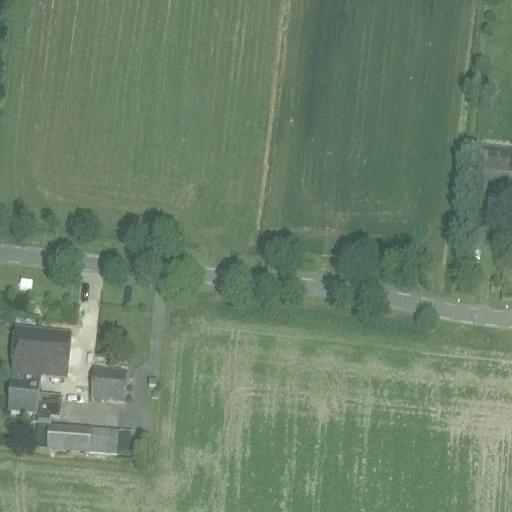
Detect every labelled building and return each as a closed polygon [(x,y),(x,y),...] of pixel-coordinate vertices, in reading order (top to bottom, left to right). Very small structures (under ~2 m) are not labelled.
[(476,185),(511,187),(511,150),(490,149),(490,144),(481,143),(481,148),(480,148),(476,185)] [(71,336),(16,331),(11,380),(67,383),(71,336)] [(92,370),(90,402),(125,405),(128,374),(92,370)] [(39,387),(11,385),(9,416),(33,418),(32,425),(49,427),(50,420),(60,421),(62,400),(38,397),(39,387)] [(116,418),(115,434),(91,432),(48,428),(47,454),(90,457),(117,459),(117,458),(131,459),(134,419),(116,418)]
